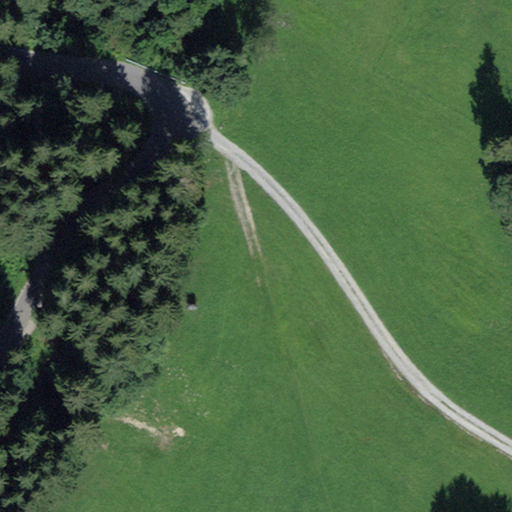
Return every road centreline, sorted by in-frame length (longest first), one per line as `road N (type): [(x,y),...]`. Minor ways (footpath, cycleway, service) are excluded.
road 1 (unclassified): [(0,353),(47,251),(179,132),(185,112),(170,88),(126,73),(0,53)]
road 2 (track): [(511,449),(444,408),(398,367),(293,207),(227,146)]
road 3 (track): [(330,511),(227,146)]
